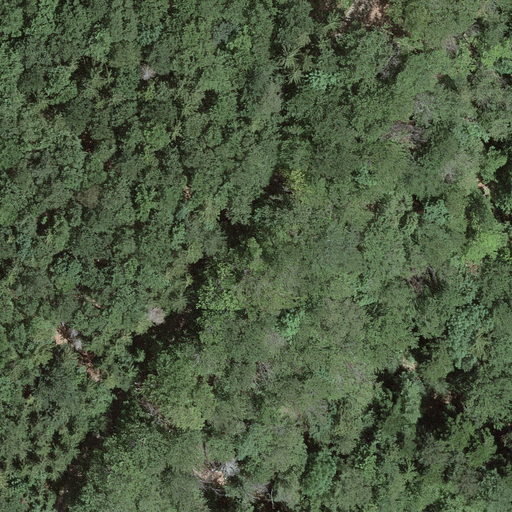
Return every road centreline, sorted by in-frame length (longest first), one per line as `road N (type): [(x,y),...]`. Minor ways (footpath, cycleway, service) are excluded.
road 1 (track): [(49,511),(197,296),(363,0)]
road 2 (track): [(274,155),(277,85),(261,0)]
